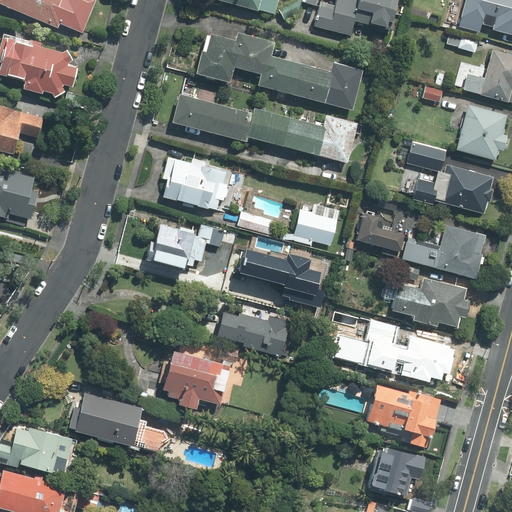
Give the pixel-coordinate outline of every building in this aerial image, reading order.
[(0,0),(0,4),(56,28),(58,24),(81,33),(94,0),(0,0)] [(215,0),(215,4),(230,8),(231,0),(233,0),(275,10),(277,0),(215,0)] [(320,0),(315,23),(319,24),(352,32),(354,25),(388,32),(393,10),(399,11),(401,0),(360,0),(359,0),(320,0)] [(511,0),(487,0),(485,11),(496,14),(492,26),(511,31),(511,0)] [(279,10),(284,18),(299,11),(294,2),(279,10)] [(243,35),(222,30),(210,27),(200,68),(234,76),(237,65),(264,71),(261,82),(353,105),(363,65),(336,59),(334,67),(274,52),(278,37),(245,29),(243,35)] [(478,37),(452,32),(450,41),(476,46),(478,37)] [(28,43),(1,36),(0,39),(0,74),(23,81),(21,89),(41,94),(42,91),(50,93),(53,97),(64,91),(61,87),(62,84),(72,87),(77,68),(66,66),(67,62),(71,60),(65,49),(61,52),(39,47),(40,42),(29,39),(28,43)] [(511,50),(495,46),(487,74),(470,69),(465,86),(511,97),(511,50)] [(448,74),(438,72),(436,85),(445,87),(448,74)] [(445,88),(427,85),(425,96),(443,99),(445,88)] [(256,106),(186,87),(177,119),(252,139),(254,132),(348,157),(359,119),(329,111),(325,125),(262,108),(256,106)] [(509,111),(472,101),(460,146),(496,156),(509,111)] [(3,106),(0,105),(0,150),(13,153),(19,124),(0,119),(3,106)] [(42,117),(25,113),(20,132),(37,137),(42,117)] [(486,207),(495,171),(446,159),(449,148),(414,139),(409,161),(440,168),(437,179),(420,175),(418,185),(440,191),(439,196),(486,207)] [(231,165),(169,152),(165,174),(172,176),(168,194),(219,204),(221,195),(225,196),(231,165)] [(0,216),(7,218),(8,213),(30,219),(37,192),(30,190),(33,176),(16,172),(17,170),(0,165),(0,216)] [(304,201),(298,232),(281,229),(279,237),(312,243),(313,238),(337,242),(343,208),(304,201)] [(240,211),(237,225),(273,235),(277,221),(240,211)] [(201,227),(165,220),(158,253),(197,261),(198,256),(207,258),(213,224),(202,222),(201,227)] [(442,243),(410,236),(405,254),(480,270),(489,232),(446,223),(442,243)] [(399,247),(401,235),(372,229),(369,241),(399,247)] [(231,295),(236,274),(216,269),(211,291),(231,295)] [(423,288),(400,284),(395,309),(415,313),(459,321),(467,283),(425,275),(423,288)] [(249,321),(225,314),(220,332),(284,350),(292,319),(253,308),(249,321)] [(446,339),(414,334),(410,334),(407,356),(391,354),(388,370),(435,376),(436,367),(455,370),(457,354),(444,352),(446,339)] [(223,360),(178,345),(165,382),(172,385),(171,393),(183,394),(187,400),(203,399),(204,395),(224,400),(225,385),(217,381),(223,360)] [(434,392),(377,382),(370,417),(414,425),(411,440),(427,443),(430,432),(434,433),(438,414),(430,412),(434,392)] [(146,402),(90,389),(81,424),(138,438),(146,402)] [(35,428),(20,425),(17,442),(6,440),(3,454),(18,457),(71,468),(77,440),(60,436),(62,428),(54,426),(36,422),(35,428)] [(427,454),(379,442),(368,482),(411,493),(408,506),(422,510),(426,494),(417,492),(420,480),(427,454)] [(62,511),(69,484),(3,468),(0,480),(0,499),(49,511),(62,511)] [(97,493),(82,491),(81,505),(95,506),(97,493)] [(392,511),(395,504),(371,498),(365,497),(362,509),(369,511),(368,511),(392,511)]
